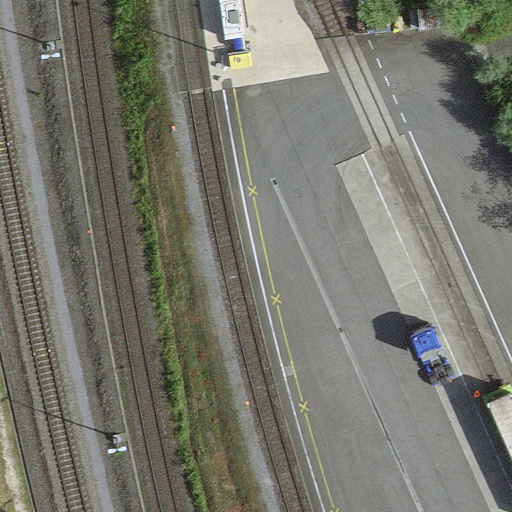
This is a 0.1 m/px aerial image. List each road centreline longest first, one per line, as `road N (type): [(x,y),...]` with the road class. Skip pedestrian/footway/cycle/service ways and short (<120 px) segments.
road 1 (unknown): [(434,511),(262,128),(272,108),(345,69),(365,78)]
road 2 (unknown): [(365,78),(483,284)]
